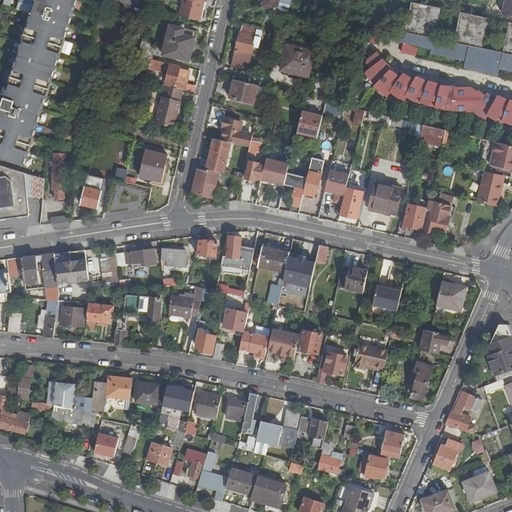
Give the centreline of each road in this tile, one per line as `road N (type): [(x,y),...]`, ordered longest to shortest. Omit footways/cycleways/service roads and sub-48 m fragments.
road 1 (residential): [(433,421),(171,364),(0,344)]
road 2 (tertiary): [(496,272),(256,219),(172,221)]
road 3 (residential): [(228,0),(172,221)]
road 4 (tertiary): [(172,221),(0,247)]
road 5 (secondary): [(170,511),(11,461)]
road 6 (residential): [(496,272),(433,421)]
